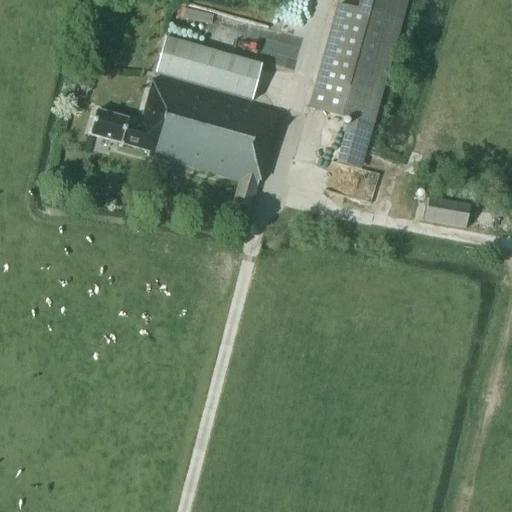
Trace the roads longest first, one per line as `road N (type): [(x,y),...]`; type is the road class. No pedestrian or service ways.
road 1 (track): [(266,194),(511,243)]
road 2 (track): [(285,129),(321,0)]
